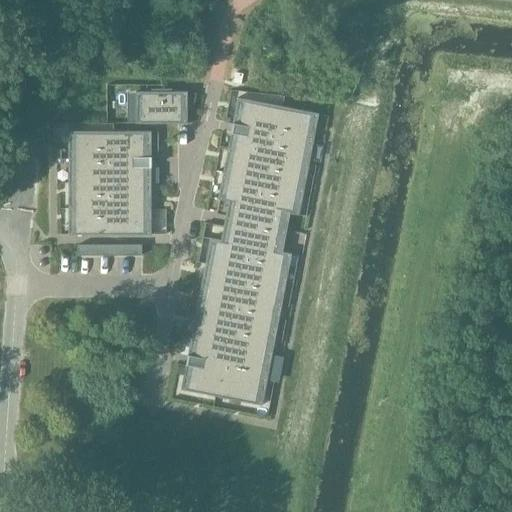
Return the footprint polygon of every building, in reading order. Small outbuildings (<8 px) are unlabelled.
[(235,74),(233,83),(241,85),(243,75),(235,73),(235,74)] [(185,92),(137,92),(137,124),(185,124),(185,92)] [(237,99),(240,100),(221,200),(217,199),(217,200),(233,203),(225,242),(210,239),(210,240),(213,240),(184,390),(181,389),(180,390),(262,406),(262,405),(259,404),(288,255),(291,256),(291,254),(277,252),(285,213),(299,216),(299,215),(295,214),(296,213),(315,114),(318,115),(318,114),(237,98),(237,99)] [(71,235),(147,235),(147,131),(146,131),(71,131),(71,235)] [(142,245),(77,245),(77,246),(77,256),(142,256),(142,246),(142,245)] [(178,367),(176,374),(185,376),(187,368),(178,367)]
